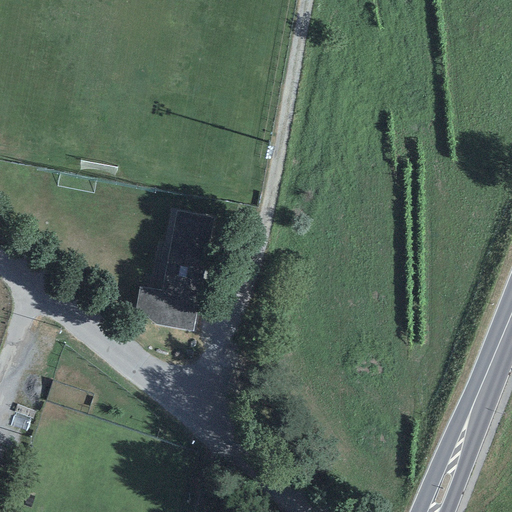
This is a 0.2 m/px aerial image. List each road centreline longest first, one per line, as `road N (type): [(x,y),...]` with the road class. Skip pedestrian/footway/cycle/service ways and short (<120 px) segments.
road 1 (unclassified): [(0,247),(316,511)]
road 2 (secondary): [(431,511),(511,312)]
